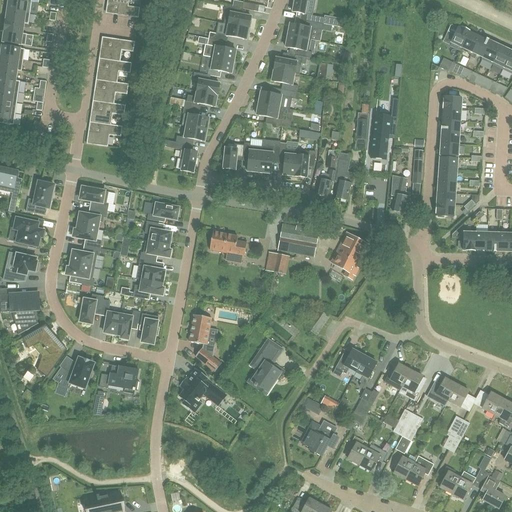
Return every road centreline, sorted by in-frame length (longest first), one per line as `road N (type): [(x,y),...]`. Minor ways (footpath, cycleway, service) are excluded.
road 1 (residential): [(73,170),(51,280),(65,324),(108,348),(168,359)]
road 2 (residential): [(418,260),(436,92),(458,84),(503,106)]
road 3 (residential): [(203,177),(281,0)]
road 4 (residential): [(168,359),(203,177)]
road 5 (residential): [(511,372),(427,335),(418,260)]
road 6 (residential): [(162,511),(154,447),(168,359)]
road 7 (residential): [(40,511),(0,381)]
road 8 (residential): [(81,121),(100,0)]
road 9 (residential): [(64,0),(49,103),(58,117)]
